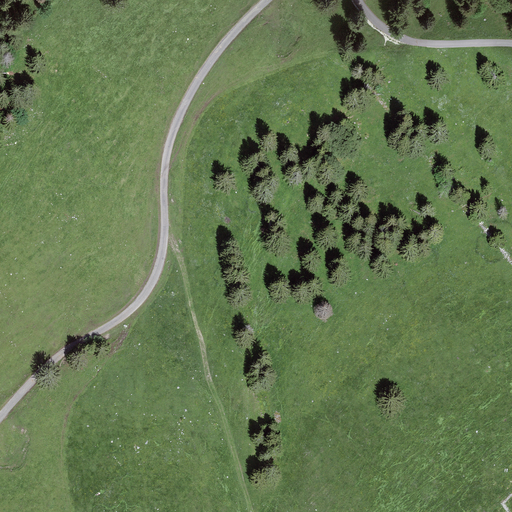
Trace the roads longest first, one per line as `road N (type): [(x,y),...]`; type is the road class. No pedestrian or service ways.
road 1 (unclassified): [(270,0),(214,59),(177,125),(167,160),(165,238)]
road 2 (track): [(165,238),(143,298),(48,366),(0,420)]
road 3 (track): [(358,0),(403,38),(511,43)]
